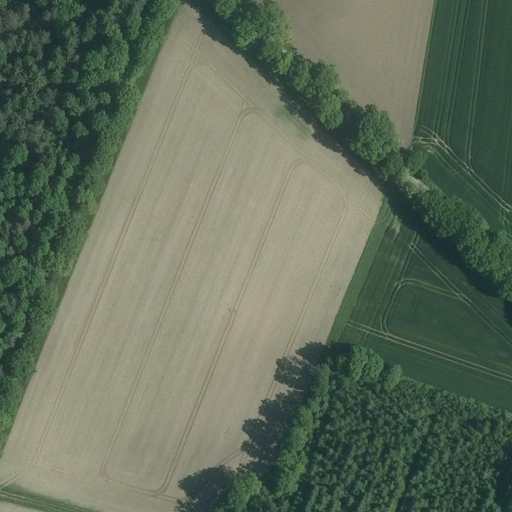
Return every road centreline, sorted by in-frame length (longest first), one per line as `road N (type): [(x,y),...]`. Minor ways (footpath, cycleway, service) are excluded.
road 1 (track): [(0,394),(155,0)]
road 2 (track): [(511,274),(225,0)]
